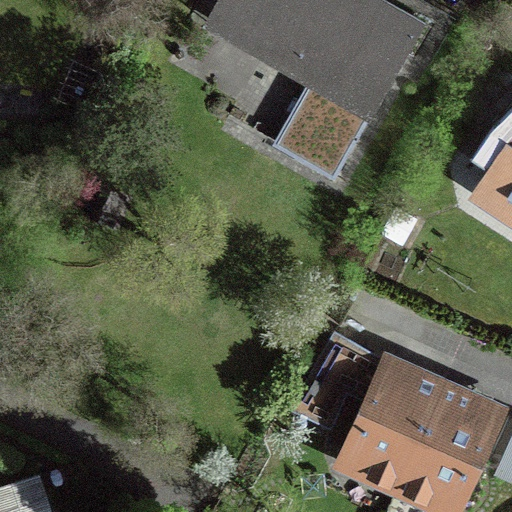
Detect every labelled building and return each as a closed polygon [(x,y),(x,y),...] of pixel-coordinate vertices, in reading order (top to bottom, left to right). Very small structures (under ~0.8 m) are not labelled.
[(220,0),(218,5),(321,64),(295,110),(309,118),(291,151),(333,175),(418,25),(374,0),(220,0)] [(484,190),(511,208),(511,108),(492,129),(473,157),(496,172),(484,190)] [(303,387),(338,404),(345,388),(361,395),(377,357),(334,332),(303,387)] [(341,461),(397,486),(442,385),(387,360),(369,399),(365,396),(354,421),(359,423),(341,461)] [(498,410),(442,385),(397,486),(453,511),(470,473),(475,475),(486,451),(481,448),(498,410)] [(338,404),(303,387),(292,407),(329,424),(338,404)] [(511,477),(511,437),(497,471),(511,477)] [(52,511),(39,472),(0,485),(0,511),(52,511)]
